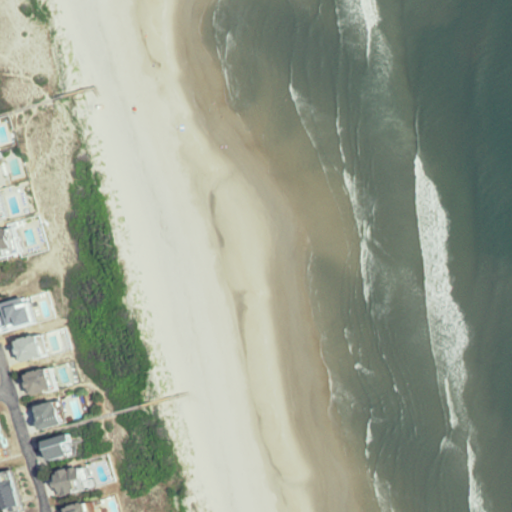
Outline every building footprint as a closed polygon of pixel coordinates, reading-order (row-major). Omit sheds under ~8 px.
[(0,162),(0,190),(11,187),(3,162),(0,162)] [(0,224),(18,220),(12,196),(0,199),(0,224)] [(30,253),(20,228),(0,236),(0,261),(1,265),(30,253)] [(46,322),(37,296),(7,306),(9,314),(0,316),(0,319),(6,336),(46,322)] [(28,361),(57,357),(54,335),(25,340),(28,361)] [(34,374),(39,396),(67,389),(62,367),(34,374)] [(78,423),(72,400),(43,407),(49,431),(78,423)] [(0,456),(13,453),(6,427),(0,428),(0,456)] [(63,475),(70,498),(100,489),(93,465),(63,475)] [(33,505),(24,472),(7,477),(15,510),(33,505)] [(71,511),(101,511),(98,501),(71,510),(71,511)]
